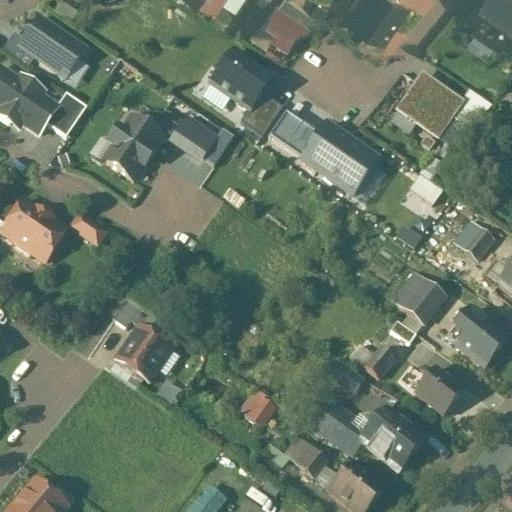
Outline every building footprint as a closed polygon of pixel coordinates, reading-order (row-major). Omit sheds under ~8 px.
[(310,15),(288,0),(281,0),(276,9),(302,27),(310,15)] [(362,0),(349,19),(383,42),(406,8),(395,0),(362,0)] [(511,6),(503,0),(486,0),(472,21),(505,44),(511,34),(511,6)] [(274,8),(256,35),(287,56),(305,29),(302,27),(276,9),(274,8)] [(40,25),(22,50),(64,79),(81,54),(40,25)] [(271,82),(233,56),(210,88),(247,114),(248,115),(260,97),(271,82)] [(0,74),(0,121),(9,128),(13,123),(38,140),(56,113),(40,101),(42,98),(20,83),(18,87),(0,74)] [(462,103),(421,75),(397,109),(438,137),(462,103)] [(281,112),(260,97),(248,115),(247,114),(239,126),(261,141),(281,112)] [(301,164),(317,139),(284,117),(267,141),(301,164)] [(148,136),(130,124),(121,137),(118,135),(108,149),(111,152),(102,165),(133,186),(162,145),(161,144),(165,138),(172,142),(178,132),(159,119),(148,136)] [(215,144),(185,123),(172,142),(172,143),(202,163),(215,144)] [(317,139),(301,164),(352,199),(376,163),(325,129),(317,139)] [(511,203),(502,216),(511,224),(511,203)] [(66,234),(23,205),(1,238),(15,247),(14,249),(29,259),(30,257),(43,267),(66,234)] [(105,237),(79,219),(70,232),(96,250),(105,237)] [(492,243),(470,225),(453,246),(475,264),(492,243)] [(511,269),(497,288),(511,300),(511,269)] [(424,285),(413,277),(391,304),(422,329),(445,302),(425,285),(424,285)] [(125,305),(115,321),(127,329),(130,325),(138,313),(125,305)] [(505,344),(463,310),(441,338),(483,372),(505,344)] [(147,320),(138,313),(130,325),(138,332),(139,331),(147,320)] [(415,339),(396,325),(389,335),(408,348),(415,339)] [(139,331),(138,332),(116,365),(147,386),(170,353),(139,331)] [(373,360),(359,348),(349,361),(364,372),(373,360)] [(364,372),(363,372),(377,384),(394,363),(380,352),(373,360),(364,372)] [(462,396),(434,373),(414,398),(442,421),(462,396)] [(354,424),(328,407),(312,431),(352,459),(360,447),(359,446),(377,425),(368,418),(358,419),(354,424)] [(422,446),(385,415),(377,425),(359,446),(360,447),(397,477),(422,446)] [(313,455),(299,472),(312,482),(322,470),(326,465),(313,455)] [(367,511),(383,494),(351,469),(339,483),(329,496),(348,511),(367,511)] [(339,483),(322,470),(312,482),(329,496),(339,483)] [(64,511),(34,486),(11,511),(64,511)]
